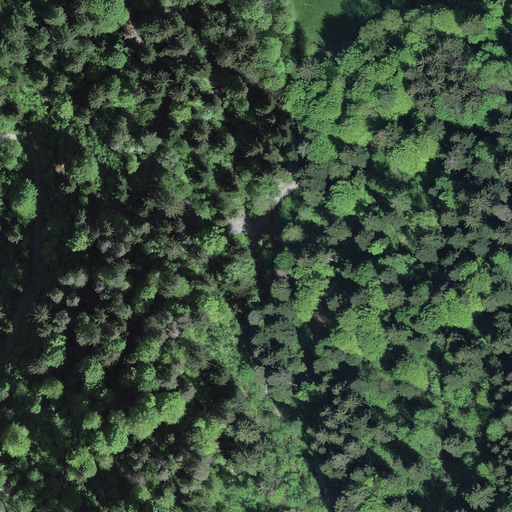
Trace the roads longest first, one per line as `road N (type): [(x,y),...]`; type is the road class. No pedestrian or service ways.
road 1 (track): [(187,219),(258,232),(282,196),(331,164),(399,132),(511,112)]
road 2 (track): [(0,367),(31,274),(39,201),(28,144),(0,139)]
road 3 (track): [(187,219),(186,153),(160,73),(122,0)]
